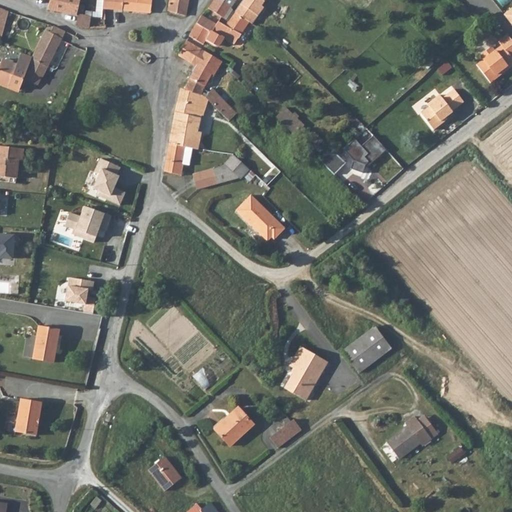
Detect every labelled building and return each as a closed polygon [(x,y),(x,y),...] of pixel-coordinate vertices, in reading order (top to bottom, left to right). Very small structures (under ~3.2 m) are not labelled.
[(49,0),(48,9),(77,15),(80,4),(80,0),(49,0)] [(124,10),(125,0),(98,0),(97,11),(84,10),(85,5),(80,4),(77,15),(77,25),(91,27),(92,18),(102,18),(103,8),(124,10)] [(125,0),(124,10),(152,13),(153,0),(125,0)] [(170,0),(170,11),(186,16),(188,0),(170,0)] [(225,19),(232,8),(219,0),(214,0),(208,10),(225,19)] [(244,0),(237,11),(235,13),(251,24),(263,6),(267,1),(265,0),(244,0)] [(251,24),(254,25),(264,11),(266,9),(263,6),(251,24)] [(0,12),(0,39),(4,40),(11,16),(0,12)] [(198,22),(191,36),(205,44),(207,40),(217,46),(221,46),(224,44),(227,40),(236,46),(251,24),(235,13),(226,25),(220,22),(214,32),(210,30),(198,22)] [(214,24),(201,17),(198,22),(210,30),(214,24)] [(49,67),(67,30),(56,26),(52,33),(47,30),(33,57),(49,67)] [(210,99),(210,100),(229,120),(237,113),(212,88),(211,92),(206,89),(213,75),(215,76),(224,62),(187,40),(179,54),(197,66),(185,90),(210,99)] [(476,64),(491,83),(501,75),(500,74),(506,69),(507,70),(511,66),(511,55),(503,44),(495,50),(492,45),(481,54),(484,58),(476,64)] [(44,75),(49,67),(33,57),(23,51),(17,62),(4,55),(0,62),(0,77),(19,87),(25,74),(28,67),(42,74),(44,75)] [(39,81),(42,74),(28,67),(25,74),(39,81)] [(0,80),(18,89),(19,87),(0,77),(0,80)] [(212,88),(237,113),(241,108),(218,85),(212,88)] [(210,99),(185,90),(182,88),(173,127),(196,132),(200,114),(205,115),(210,100),(210,99)] [(442,120),(446,117),(454,112),(452,110),(464,102),(454,89),(443,98),(440,94),(427,103),(430,106),(421,113),(434,130),(444,122),(442,120)] [(286,108),(278,118),(297,133),(305,124),(286,108)] [(170,143),(186,146),(192,148),(197,149),(201,134),(196,132),(173,127),(170,143)] [(383,150),(371,136),(358,145),(352,138),(340,150),(350,161),(348,169),(360,173),(362,165),(365,163),(368,165),(383,150)] [(23,146),(0,143),(0,173),(16,175),(18,157),(21,157),(23,146)] [(182,163),(186,146),(170,143),(164,172),(181,174),(183,163),(182,163)] [(189,164),(192,148),(186,146),(182,163),(183,163),(189,164)] [(318,157),(334,173),(347,161),(339,153),(329,151),(318,157)] [(258,176),(251,169),(235,154),(224,166),(212,170),(216,184),(240,177),(242,178),(249,174),(249,177),(258,176)] [(95,174),(89,188),(97,192),(96,197),(119,206),(124,193),(111,187),(119,168),(98,158),(91,172),(95,174)] [(260,175),(260,168),(251,169),(258,176),(260,175)] [(197,190),(216,184),(212,170),(193,175),(197,190)] [(345,182),(362,199),(371,190),(355,173),(345,182)] [(250,197),(235,212),(267,243),(271,238),(274,241),(284,230),(250,197)] [(109,216),(79,206),(76,215),(66,212),(62,227),(72,231),(71,236),(92,242),(96,228),(105,230),(109,216)] [(0,259),(8,260),(9,236),(0,234),(0,259)] [(92,282),(66,278),(65,285),(63,286),(60,302),(81,305),(81,313),(92,315),(94,298),(84,297),(85,290),(91,291),(92,282)] [(225,331),(252,297),(235,284),(208,318),(225,331)] [(38,322),(31,355),(53,359),(59,326),(38,322)] [(372,326),(340,349),(356,372),(388,348),(372,326)] [(289,368),(294,371),(283,390),(304,402),(326,362),(300,348),(289,368)] [(207,389),(237,365),(226,352),(196,376),(207,389)] [(283,390),(294,371),(289,368),(278,387),(283,390)] [(19,395),(12,427),(33,432),(39,399),(19,395)] [(238,408),(214,429),(229,447),(253,426),(238,408)] [(409,426),(387,442),(398,458),(421,441),(424,446),(434,439),(420,420),(417,416),(407,423),(409,426)] [(427,416),(420,420),(434,439),(440,434),(427,416)] [(269,439),(277,449),(301,431),(293,420),(269,439)] [(445,467),(454,478),(471,465),(456,447),(440,460),(434,453),(427,458),(438,472),(445,467)] [(165,456),(148,469),(165,491),(181,478),(165,456)] [(216,511),(211,503),(201,510),(196,504),(186,511),(216,511)]
